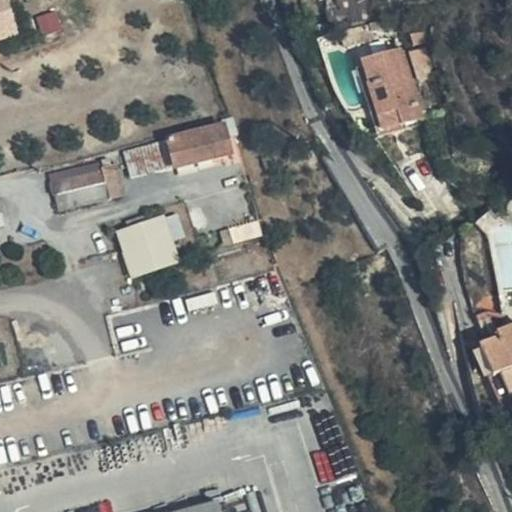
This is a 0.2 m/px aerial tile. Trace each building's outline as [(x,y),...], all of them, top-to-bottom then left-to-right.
[(330,0),(322,2),(325,35),(367,24),(364,0),(330,0)] [(411,49),(418,80),(434,77),(428,46),(411,49)] [(395,125),(415,119),(391,47),(355,61),(370,108),(388,103),(395,125)] [(377,130),(395,125),(388,103),(370,108),(377,130)] [(175,150),(167,152),(172,172),(173,176),(234,160),(225,127),(173,141),(175,150)] [(172,172),(167,152),(164,142),(124,153),(131,182),(172,172)] [(49,173),(53,199),(106,187),(110,201),(126,198),(119,165),(111,167),(109,159),(49,173)] [(151,215),(125,224),(127,231),(115,235),(132,284),(181,266),(174,245),(188,240),(179,215),(165,220),(164,218),(154,221),(151,215)] [(466,340),(489,389),(511,378),(511,327),(506,314),(485,324),(487,331),(466,340)]
